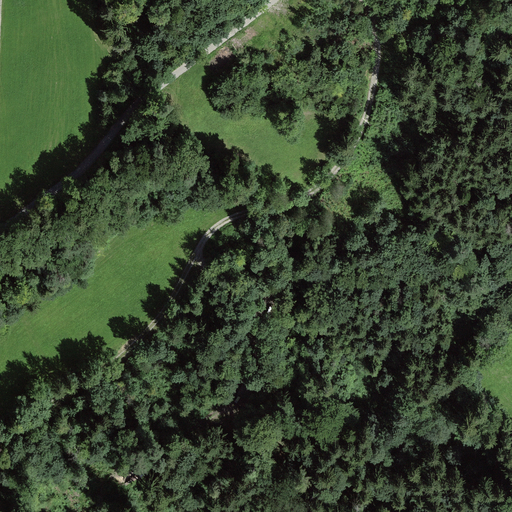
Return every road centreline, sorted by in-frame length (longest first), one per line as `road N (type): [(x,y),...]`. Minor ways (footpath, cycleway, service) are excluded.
road 1 (track): [(276,0),(163,85),(0,232)]
road 2 (track): [(196,252),(211,233),(325,182),(356,144),(379,51),(365,0)]
road 3 (track): [(511,233),(409,275),(312,268),(270,282),(236,281),(211,272),(196,252)]
road 4 (track): [(0,436),(117,362),(153,328),(196,252)]
